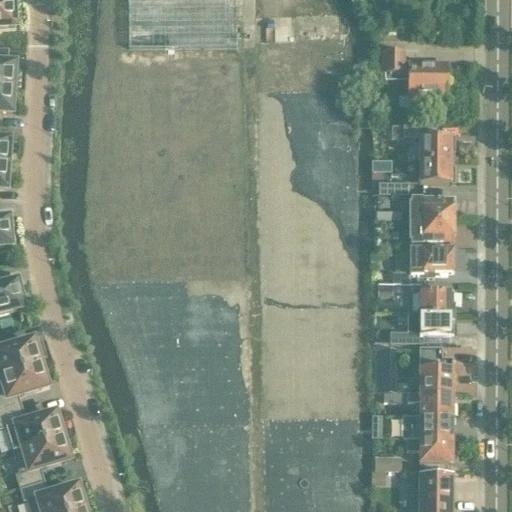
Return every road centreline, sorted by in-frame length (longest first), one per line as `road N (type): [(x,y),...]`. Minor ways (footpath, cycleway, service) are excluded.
road 1 (secondary): [(495,511),(497,0)]
road 2 (residential): [(107,502),(29,257),(31,176)]
road 3 (residential): [(228,176),(262,454)]
road 4 (residential): [(31,176),(228,176)]
road 5 (residential): [(252,0),(216,29),(228,176)]
road 6 (residential): [(31,176),(31,0)]
road 7 (residential): [(107,502),(262,454)]
